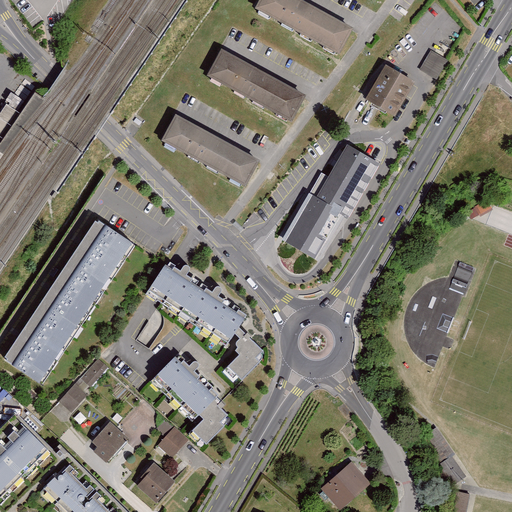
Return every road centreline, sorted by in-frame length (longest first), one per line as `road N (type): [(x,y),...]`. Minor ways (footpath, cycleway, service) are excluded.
road 1 (residential): [(393,0),(213,235)]
road 2 (primary): [(329,320),(477,65)]
road 3 (tertiary): [(213,235),(27,51)]
road 4 (residential): [(411,511),(395,454),(332,362)]
road 5 (primary): [(219,511),(304,364)]
road 6 (tertiary): [(301,321),(213,235)]
